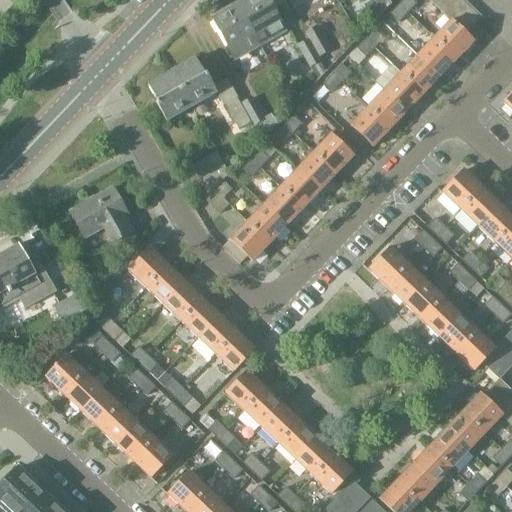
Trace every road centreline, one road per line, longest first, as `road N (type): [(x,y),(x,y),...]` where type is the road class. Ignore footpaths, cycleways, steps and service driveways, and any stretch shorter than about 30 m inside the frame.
road 1 (residential): [(456,115),(278,299),(257,304),(180,213),(97,76)]
road 2 (residential): [(114,511),(0,408)]
road 3 (tertiary): [(0,176),(97,76)]
